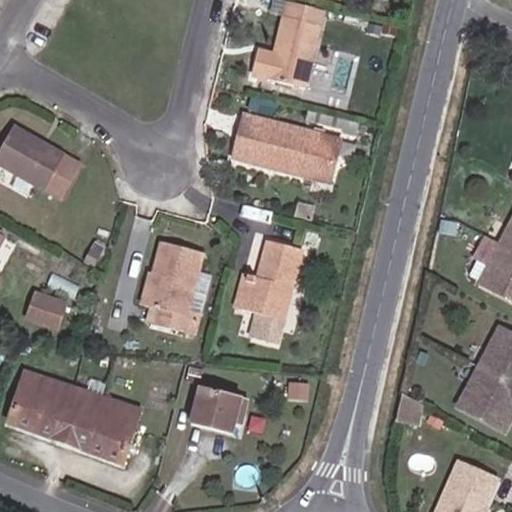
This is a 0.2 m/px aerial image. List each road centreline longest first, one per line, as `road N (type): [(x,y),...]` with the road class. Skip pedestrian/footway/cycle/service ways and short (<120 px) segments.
road 1 (secondary): [(331,511),(453,5)]
road 2 (residential): [(180,161),(0,56)]
road 3 (residential): [(218,0),(180,161)]
